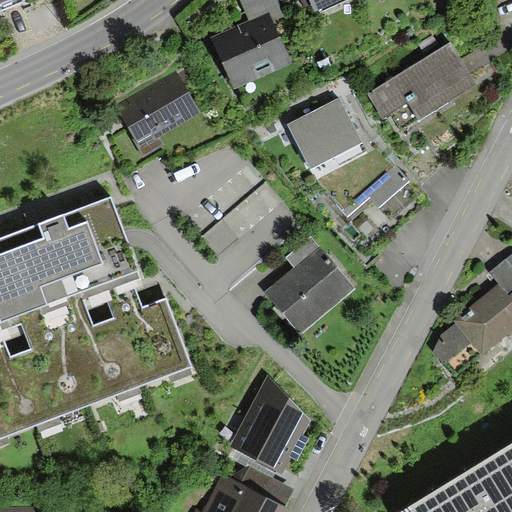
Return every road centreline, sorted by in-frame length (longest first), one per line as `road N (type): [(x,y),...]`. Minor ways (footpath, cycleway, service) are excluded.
road 1 (residential): [(511,140),(313,511)]
road 2 (tertiary): [(157,0),(74,53),(0,87)]
